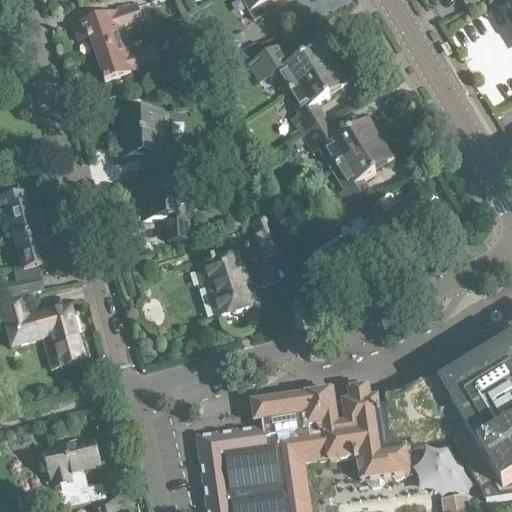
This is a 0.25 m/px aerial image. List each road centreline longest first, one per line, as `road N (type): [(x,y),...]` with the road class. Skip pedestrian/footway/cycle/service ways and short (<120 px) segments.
road 1 (residential): [(131,392),(293,348),(434,293),(511,251)]
road 2 (residential): [(131,392),(24,0)]
road 3 (tertiary): [(511,203),(389,0)]
road 4 (track): [(131,392),(0,427)]
road 5 (residential): [(162,511),(131,392)]
